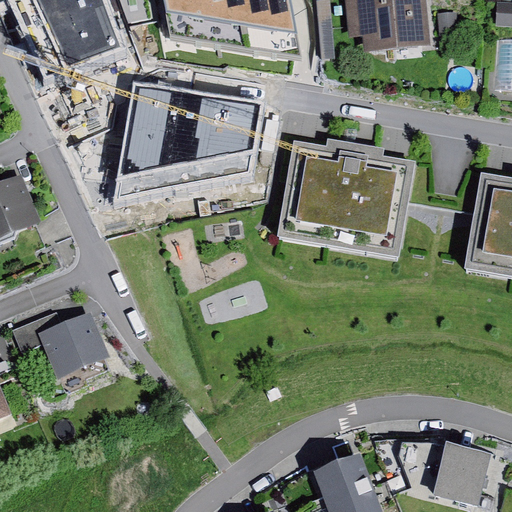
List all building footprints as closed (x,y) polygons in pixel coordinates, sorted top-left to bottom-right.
[(95,0),(36,0),(57,56),(109,36),(95,0)] [(295,0),(155,0),(162,48),(309,73),(295,0)] [(424,0),(346,0),(350,34),(362,33),(364,52),(429,45),(424,0)] [(511,3),(498,3),(496,27),(511,28),(511,3)] [(456,13),(440,13),(440,35),(456,35),(456,13)] [(142,56),(131,24),(111,31),(122,64),(142,56)] [(245,90),(171,78),(162,130),(236,143),(245,90)] [(312,145),(293,142),(279,240),(400,259),(417,162),(387,159),(388,149),(363,146),(332,141),(331,147),(312,145)] [(511,178),(482,175),(468,268),(511,274),(511,178)] [(22,177),(0,186),(0,245),(1,246),(14,240),(17,232),(41,221),(22,177)] [(212,181),(156,186),(158,200),(213,196),(212,181)] [(205,222),(207,241),(244,235),(242,217),(205,222)] [(57,314),(15,332),(24,353),(43,345),(58,381),(112,359),(92,311),(61,324),(57,314)] [(0,418),(11,414),(0,387),(0,418)] [(446,445),(403,444),(400,457),(411,489),(445,498),(482,507),(494,456),(446,445)] [(383,511),(362,456),(315,473),(329,511),(383,511)]
